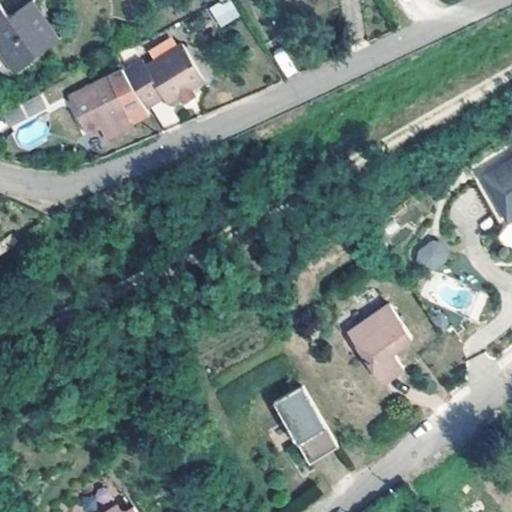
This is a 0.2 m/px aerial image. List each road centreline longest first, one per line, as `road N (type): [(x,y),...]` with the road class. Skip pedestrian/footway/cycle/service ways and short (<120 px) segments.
road 1 (track): [(511,72),(223,237),(57,324),(0,344)]
road 2 (residential): [(0,175),(67,187),(500,0)]
road 3 (residential): [(333,511),(511,377)]
